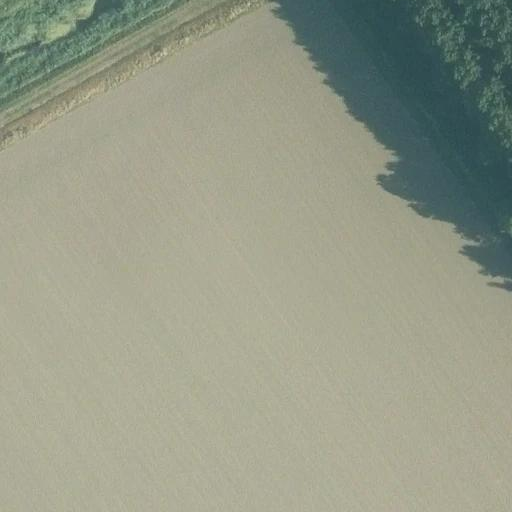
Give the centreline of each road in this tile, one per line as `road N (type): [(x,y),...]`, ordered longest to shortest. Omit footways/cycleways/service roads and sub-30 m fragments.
road 1 (track): [(0,121),(213,0)]
road 2 (track): [(340,0),(431,129)]
